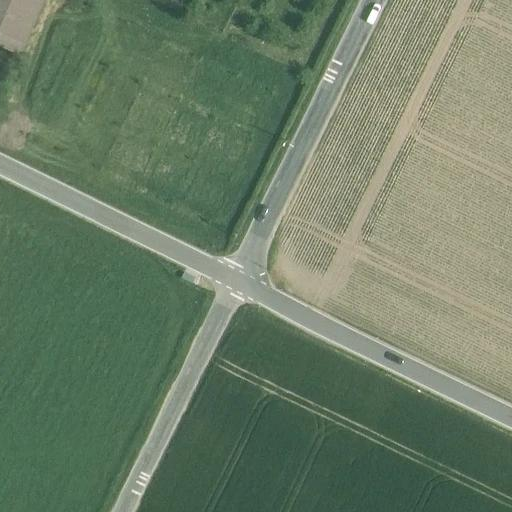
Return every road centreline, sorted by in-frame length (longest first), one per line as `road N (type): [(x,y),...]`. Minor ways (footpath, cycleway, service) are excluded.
road 1 (unclassified): [(376,0),(240,279)]
road 2 (unclassified): [(511,409),(240,279)]
road 3 (unclassified): [(240,279),(0,159)]
road 4 (unclassified): [(240,279),(125,511)]
